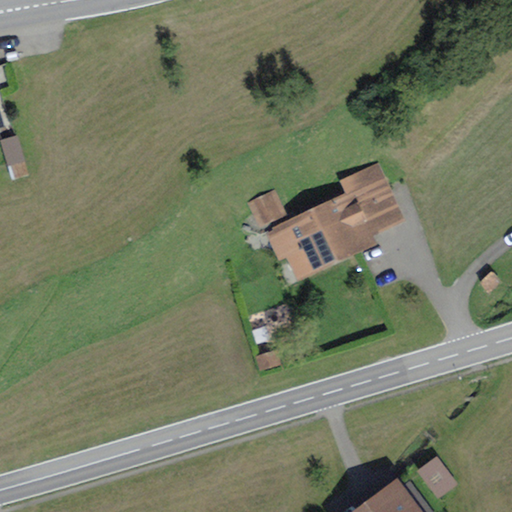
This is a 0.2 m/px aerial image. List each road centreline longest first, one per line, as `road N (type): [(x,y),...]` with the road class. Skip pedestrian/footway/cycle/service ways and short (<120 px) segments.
road 1 (tertiary): [(511,337),(0,490)]
road 2 (unknown): [(396,372),(335,247)]
